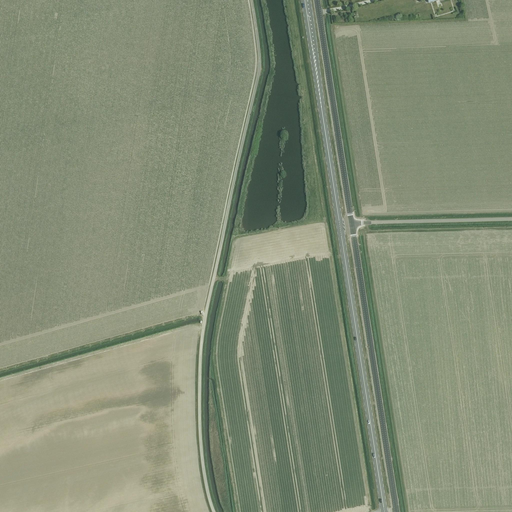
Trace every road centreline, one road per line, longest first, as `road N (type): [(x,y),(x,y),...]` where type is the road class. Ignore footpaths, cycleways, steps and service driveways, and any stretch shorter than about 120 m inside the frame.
road 1 (track): [(213,511),(200,445),(200,351),(259,65),(251,0)]
road 2 (primary): [(384,511),(305,0)]
road 3 (unclassified): [(396,511),(351,224)]
road 4 (unclassified): [(351,224),(316,0)]
road 5 (unclassified): [(351,224),(511,219)]
